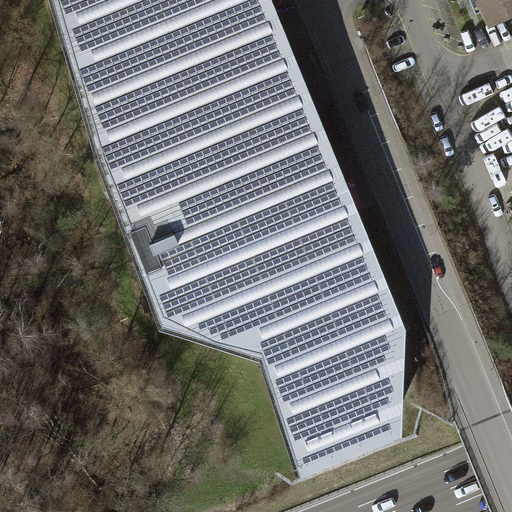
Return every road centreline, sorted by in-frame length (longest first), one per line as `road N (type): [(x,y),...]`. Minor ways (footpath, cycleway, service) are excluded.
road 1 (residential): [(319,0),(511,482)]
road 2 (unknown): [(111,0),(145,18),(220,186)]
road 3 (unknown): [(220,186),(302,284),(336,365)]
road 4 (unknown): [(220,186),(282,159),(290,136),(278,69)]
road 5 (motorway): [(511,464),(393,511)]
